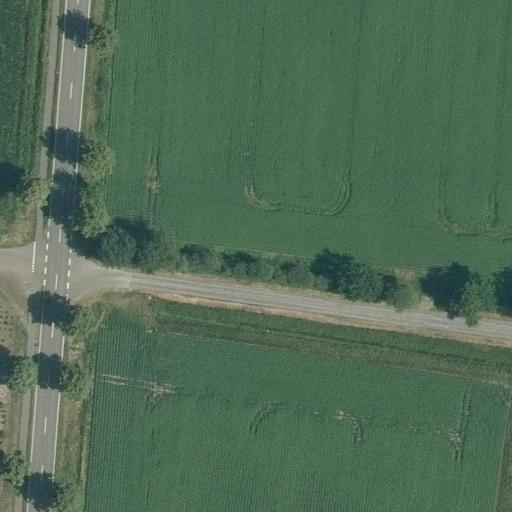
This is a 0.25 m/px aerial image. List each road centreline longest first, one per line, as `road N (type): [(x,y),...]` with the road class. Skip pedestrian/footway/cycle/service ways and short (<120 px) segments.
road 1 (unclassified): [(511,330),(55,269)]
road 2 (tertiary): [(77,0),(55,269)]
road 3 (tertiary): [(55,269),(38,511)]
